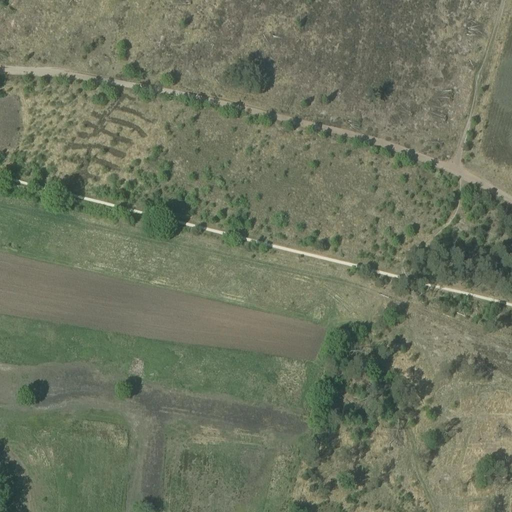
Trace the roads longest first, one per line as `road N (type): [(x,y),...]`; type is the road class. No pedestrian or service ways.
road 1 (track): [(511,202),(377,139),(165,90),(0,71)]
road 2 (track): [(501,0),(457,172)]
